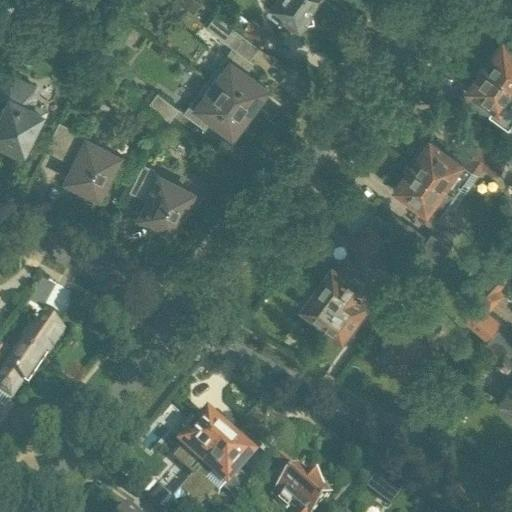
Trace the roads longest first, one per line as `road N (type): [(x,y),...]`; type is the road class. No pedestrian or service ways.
road 1 (residential): [(185,320),(427,0)]
road 2 (residential): [(490,511),(416,458),(185,320)]
road 3 (residential): [(20,511),(185,320)]
road 4 (residential): [(185,320),(0,224)]
